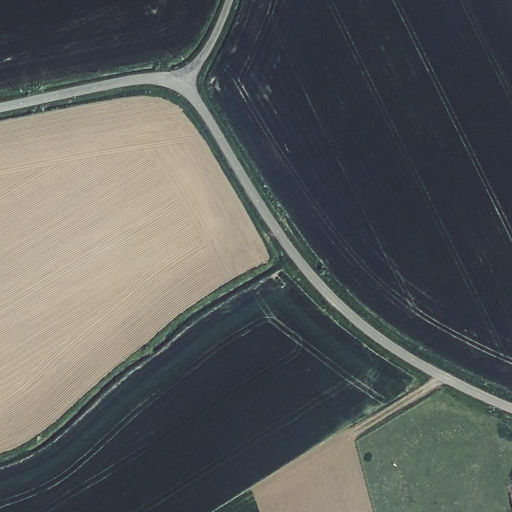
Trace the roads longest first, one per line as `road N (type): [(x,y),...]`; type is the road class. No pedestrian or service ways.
road 1 (unclassified): [(179,84),(312,277),(359,323),(444,378)]
road 2 (unclassified): [(0,107),(136,79),(179,84)]
